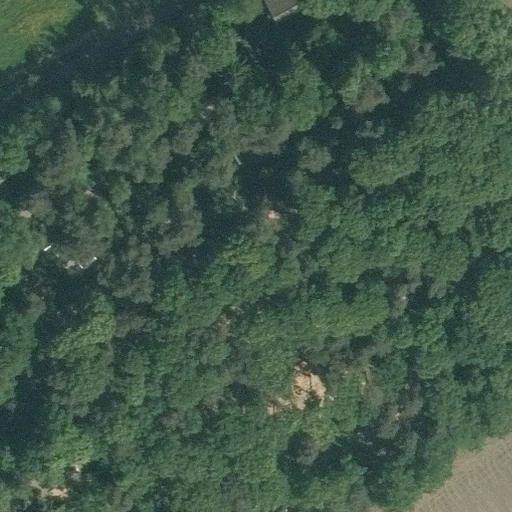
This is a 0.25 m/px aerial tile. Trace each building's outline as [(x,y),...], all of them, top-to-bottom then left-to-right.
[(266,0),(278,20),(309,3),(307,0),(266,0)] [(243,161),(247,159),(271,144),(258,122),(230,139),(243,161)] [(68,262),(89,247),(72,223),(50,238),(68,262)] [(31,380),(25,368),(0,379),(0,408),(30,395),(23,383),(31,380)] [(46,447),(47,450),(30,459),(47,490),(82,470),(63,437),(46,447)]
